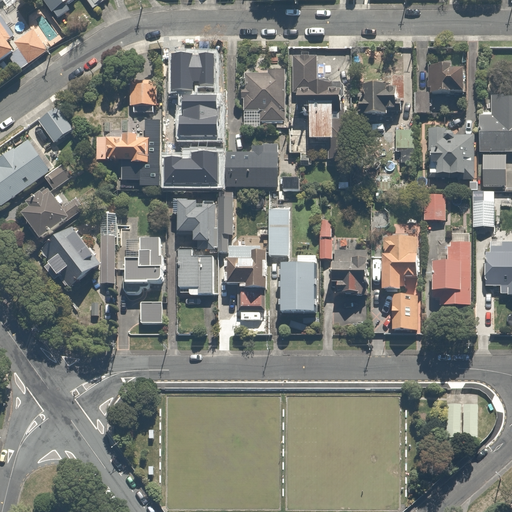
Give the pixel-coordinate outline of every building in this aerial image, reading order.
[(83,0),(88,0),(96,11),(109,1),(108,0),(45,0),(64,25),(76,16),(71,10),(84,1),(83,0)] [(0,79),(25,65),(0,21),(0,79)] [(52,53),(36,31),(18,44),(34,66),(52,53)] [(337,81),(319,81),(320,60),(297,60),(296,104),(300,104),(299,114),(311,114),(310,125),(318,126),(317,148),(341,149),(341,131),(352,132),(353,86),(337,85),(337,81)] [(227,128),(229,78),(199,77),(199,69),(182,69),(181,99),(189,99),(187,126),(227,128)] [(471,101),(471,73),(471,71),(434,71),(434,93),(418,93),(418,119),(447,119),(447,109),(460,109),(460,101),(471,101)] [(288,124),(289,72),(267,72),(267,78),(245,77),(244,114),(263,114),(263,123),(288,124)] [(408,110),(409,79),(394,79),(393,89),(368,88),(367,104),(363,104),(362,122),(391,123),(391,109),(408,110)] [(161,116),(162,83),(133,82),(132,116),(161,116)] [(495,117),(485,117),(485,189),(510,189),(510,155),(511,154),(511,102),(495,102),(495,117)] [(62,108),(41,122),(62,154),(83,140),(62,108)] [(447,133),(432,133),(431,180),(477,181),(478,140),(456,139),(456,145),(447,145),(447,133)] [(417,135),(400,134),(399,153),(415,154),(417,135)] [(103,141),(101,166),(145,170),(143,190),(164,192),(176,193),(178,165),(166,164),(168,149),(156,148),(157,143),(128,140),(127,143),(103,141)] [(0,202),(5,210),(50,180),(58,192),(74,182),(65,168),(54,176),(32,142),(0,163),(0,202)] [(263,158),(232,157),(231,192),(285,194),(285,196),(304,197),(304,181),(283,180),(284,146),(264,145),(263,158)] [(80,228),(59,195),(56,190),(33,204),(39,213),(28,219),(47,249),(80,228)] [(449,224),(450,196),(429,195),(428,223),(449,224)] [(201,197),(168,197),(168,207),(178,207),(178,223),(184,223),(184,239),(198,239),(198,251),(219,252),(220,208),(201,208),(201,197)] [(264,251),(235,250),(236,202),(224,202),(222,255),(233,256),(232,265),(228,265),(227,296),(242,296),(241,313),(269,314),(270,295),(274,295),(275,260),(272,260),(264,259),(264,251)] [(499,204),(477,203),(475,231),(498,232),(499,204)] [(275,212),(273,258),(292,259),(294,213),(275,212)] [(66,244),(75,258),(57,271),(67,286),(85,273),(96,289),(118,289),(118,217),(105,217),(105,263),(84,232),(66,244)] [(335,222),(325,222),(325,241),(335,241),(335,222)] [(475,311),(475,246),(474,238),(450,238),(450,266),(437,266),(437,298),(444,298),(444,311),(475,311)] [(335,242),(324,242),(324,264),(335,264),(335,242)] [(421,243),(386,242),(386,299),(397,299),(397,338),(422,338),(422,284),(428,284),(428,261),(421,261),(421,243)] [(145,293),(173,293),(173,275),(169,275),(169,260),(165,260),(165,243),(147,243),(147,266),(132,266),(132,280),(124,280),(124,298),(145,299),(145,293)] [(511,243),(494,243),(494,256),(490,256),(488,256),(487,288),(498,288),(498,301),(511,301),(511,243)] [(374,292),(375,266),(369,266),(369,254),(338,253),(337,301),(370,301),(370,292),(374,292)] [(201,256),(181,256),(181,300),(218,300),(218,263),(201,263),(201,256)] [(324,321),(324,272),(324,264),(324,260),(304,260),(304,268),(285,268),(285,321),(324,321)] [(168,305),(145,306),(146,329),(169,328),(168,305)] [(480,403),(448,403),(447,437),(480,438),(480,403)]
